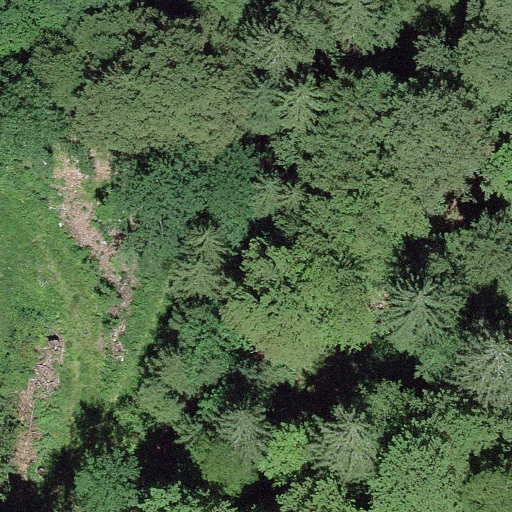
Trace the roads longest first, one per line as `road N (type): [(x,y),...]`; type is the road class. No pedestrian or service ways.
road 1 (track): [(197,0),(216,50),(214,152),(130,401),(56,511)]
road 2 (track): [(236,511),(511,121)]
